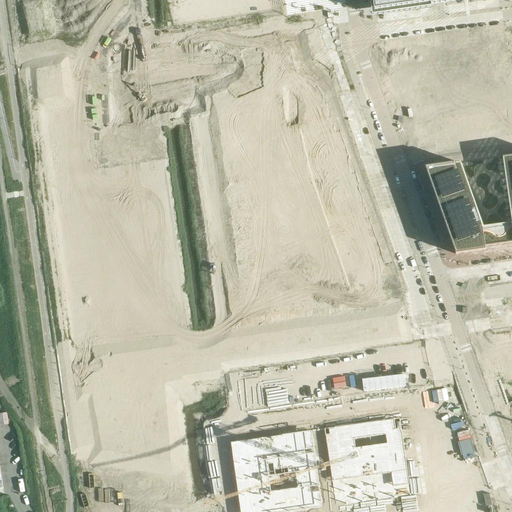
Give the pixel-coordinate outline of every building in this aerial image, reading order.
[(370,0),(373,16),(432,8),(432,7),(432,5),(458,1),(461,1),(466,0),(370,0)] [(340,57),(179,79),(189,150),(197,150),(202,149),(203,150),(210,151),(216,149),(222,149),(228,147),(234,147),(240,145),(247,145),(253,143),(260,144),(267,141),(265,132),(271,132),(278,130),(277,125),(277,124),(277,123),(288,121),(288,123),(289,123),(289,121),(300,120),(300,121),(301,121),(301,120),(312,118),(312,119),(313,119),(313,118),(323,116),(331,138),(366,132),(340,57)] [(461,164),(426,168),(456,254),(486,250),(486,247),(511,242),(511,155),(502,157),(511,223),(484,227),(461,164)] [(511,307),(476,313),(507,402),(511,401),(511,307)] [(401,422),(247,444),(256,511),(313,511),(412,498),(401,422)]
